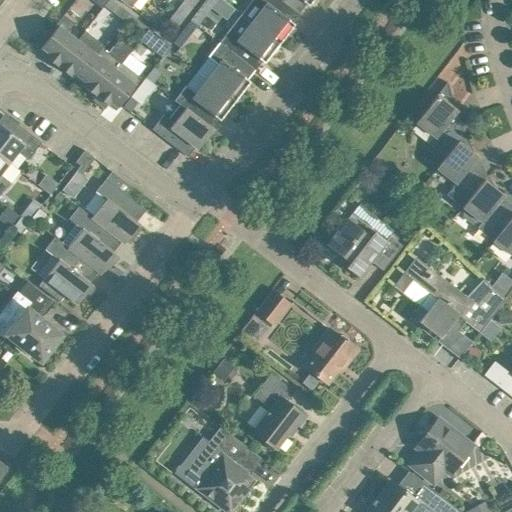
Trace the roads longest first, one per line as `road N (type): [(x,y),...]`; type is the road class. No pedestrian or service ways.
road 1 (residential): [(0,435),(21,432),(203,200)]
road 2 (residential): [(203,200),(358,0)]
road 3 (residential): [(395,346),(203,200)]
road 4 (residential): [(203,200),(161,188),(40,91),(24,82),(0,84)]
road 5 (residential): [(267,511),(395,346)]
road 6 (residential): [(330,511),(434,376)]
